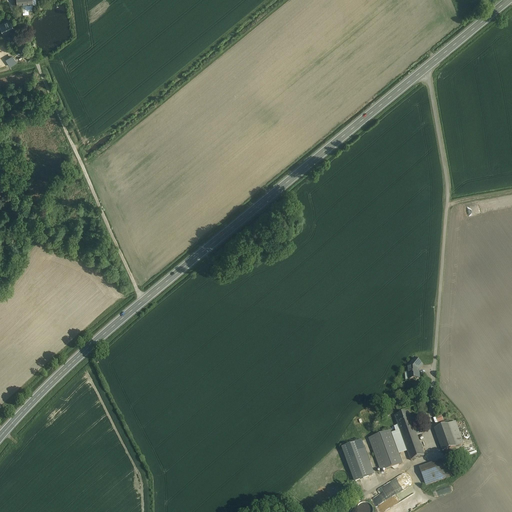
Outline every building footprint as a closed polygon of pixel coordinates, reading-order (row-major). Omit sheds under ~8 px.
[(16,0),(17,6),(22,5),(23,10),(33,9),(31,0),(16,0)] [(10,20),(0,24),(0,25),(4,34),(14,30),(10,20)] [(12,56),(5,60),(9,66),(10,67),(16,63),(12,56)] [(415,359),(412,364),(411,363),(408,366),(409,375),(410,379),(415,379),(417,379),(418,378),(419,378),(418,370),(422,365),(415,358),(414,359),(415,359)] [(408,412),(395,416),(400,431),(413,426),(408,412)] [(455,422),(435,429),(443,452),(463,444),(455,422)] [(424,456),(413,426),(400,431),(411,461),(424,456)] [(390,431),(375,437),(387,469),(392,468),(399,465),(402,464),(390,431)] [(387,469),(375,437),(369,439),(381,472),(387,469)] [(374,474),(362,440),(342,447),(354,481),(374,474)] [(447,462),(421,471),(426,485),(452,476),(447,462)] [(386,500),(408,488),(404,481),(407,479),(405,475),(380,488),(384,496),(376,500),(379,505),(387,501),(386,500)] [(409,511),(410,511),(421,505),(415,495),(404,500),(400,509),(399,509),(400,511),(399,511),(392,511),(391,511),(409,511)] [(367,502),(365,502),(363,502),(362,503),(361,503),(360,504),(359,505),(358,505),(357,507),(357,508),(356,509),(356,510),(356,511),(373,511),(373,510),(373,509),(373,508),(373,507),(372,506),(371,505),(370,504),(369,503),(368,503),(367,502)]
